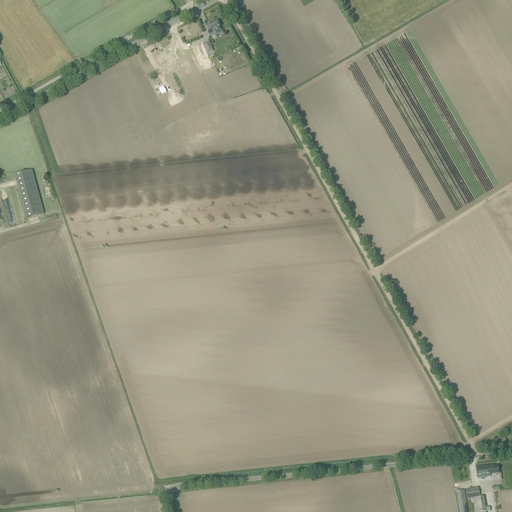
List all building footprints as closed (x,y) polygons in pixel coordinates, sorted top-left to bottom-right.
[(211,23),(205,26),(208,34),(215,32),(217,36),(222,33),(217,21),(211,24),(211,23)] [(181,55),(173,59),(180,75),(180,74),(187,72),(188,72),(181,55)] [(168,57),(151,65),(152,65),(153,67),(154,69),(155,72),(154,72),(171,65),(169,63),(170,62),(169,60),(167,58),(168,58),(168,57)] [(31,170),(14,175),(26,219),(43,214),(31,170)] [(489,467),(476,468),(477,478),(490,476),(490,475),(492,474),(498,474),(498,473),(498,471),(498,466),(489,467)] [(484,497),(480,498),(479,493),(478,488),(465,490),(467,500),(470,499),(472,511),(485,511),(486,511),(490,511),(490,507),(486,508),(484,497)] [(456,491),(457,496),(459,511),(467,511),(464,490),(456,491)]
